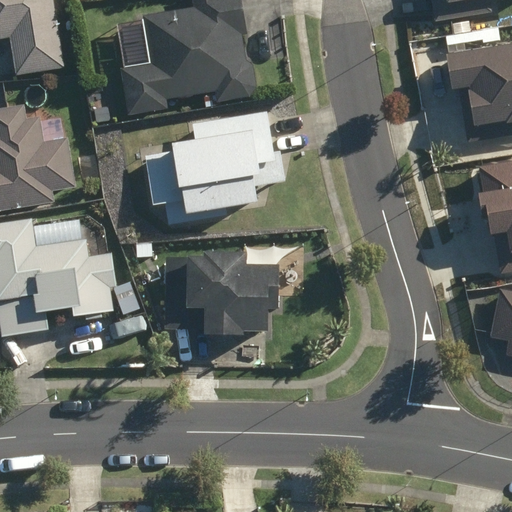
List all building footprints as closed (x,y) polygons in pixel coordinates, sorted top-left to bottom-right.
[(0,0),(0,43),(11,42),(17,79),(66,71),(55,0),(0,0)] [(247,61),(247,62),(243,38),(249,37),(243,0),(194,0),(196,7),(142,16),(151,65),(120,70),(129,117),(168,110),(167,102),(217,93),(219,104),(251,100),(257,88),(254,66),(247,61)] [(431,0),(435,24),(474,18),(471,2),(483,0),(431,0)] [(511,45),(451,56),(456,89),(475,86),(482,126),(510,121),(510,125),(511,124),(511,45)] [(0,211),(55,202),(53,191),(78,187),(69,136),(45,140),(40,115),(26,118),(24,104),(0,108),(0,211)] [(265,115),(195,126),(197,143),(177,146),(178,153),(148,158),(155,206),(168,204),(171,226),(228,217),(226,209),(258,204),(255,187),(286,183),(281,151),(271,153),(265,115)] [(97,153),(78,156),(82,182),(100,180),(97,153)] [(511,163),(481,168),(488,218),(494,218),(502,273),(511,272),(511,163)] [(89,258),(87,241),(82,242),(80,223),(33,229),(32,221),(0,225),(0,314),(3,337),(50,331),(48,315),(74,312),(75,319),(98,316),(98,314),(113,312),(110,289),(117,288),(113,255),(89,258)] [(244,337),(244,333),(270,334),(270,313),(279,313),(280,267),(247,267),(247,261),(246,261),(246,255),(209,254),(205,253),(205,260),(166,259),(165,330),(206,331),(206,336),(244,337)] [(141,311),(131,284),(115,290),(125,317),(141,311)] [(511,293),(500,291),(491,337),(511,340),(511,348),(510,356),(511,356),(511,293)]
